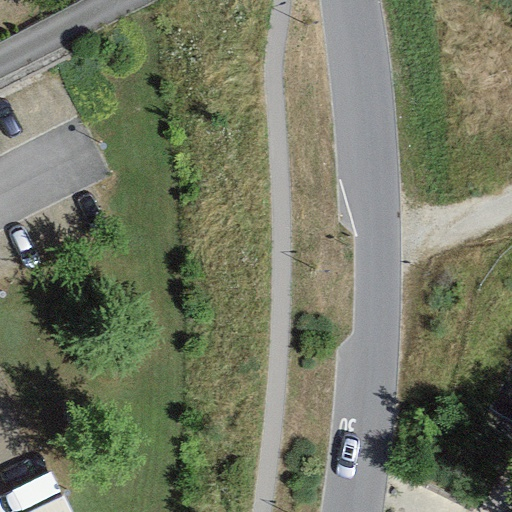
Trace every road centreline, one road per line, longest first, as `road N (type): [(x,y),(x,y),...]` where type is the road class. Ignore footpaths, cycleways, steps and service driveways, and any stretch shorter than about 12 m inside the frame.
road 1 (tertiary): [(353,511),(377,324),(354,0)]
road 2 (track): [(377,258),(511,201)]
